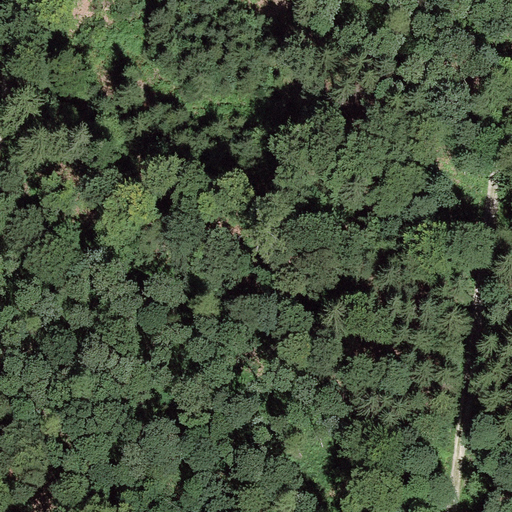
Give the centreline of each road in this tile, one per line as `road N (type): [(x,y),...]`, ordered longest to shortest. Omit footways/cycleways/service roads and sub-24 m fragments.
road 1 (track): [(453,511),(511,86)]
road 2 (track): [(0,132),(19,0)]
